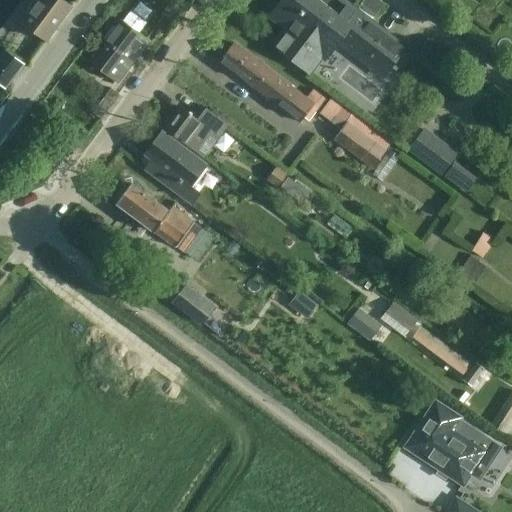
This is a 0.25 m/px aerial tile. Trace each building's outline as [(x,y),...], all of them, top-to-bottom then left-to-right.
[(45,40),(70,6),(61,0),(37,0),(21,22),(45,40)] [(172,22),(180,12),(187,2),(184,0),(172,0),(162,14),(172,22)] [(282,0),(269,17),(285,29),(273,45),(311,74),(322,60),(325,62),(338,45),(347,34),(391,68),(399,59),(407,47),(372,20),(358,10),(345,0),(282,0)] [(372,0),(364,0),(359,8),(374,20),(383,8),(372,0)] [(121,21),(105,42),(133,63),(149,42),(138,34),(146,23),(130,11),(129,13),(122,22),(121,21)] [(105,42),(90,62),(118,82),(133,63),(105,42)] [(266,96),(280,78),(234,43),(220,61),(266,96)] [(434,43),(419,63),(438,77),(453,57),(434,43)] [(0,85),(3,88),(23,64),(5,50),(0,56),(0,85)] [(280,78),(266,96),(300,123),(304,118),(309,122),(326,100),(313,90),(307,97),(280,78)] [(101,119),(120,95),(111,88),(92,112),(101,119)] [(326,105),(319,113),(331,122),(334,118),(336,115),(344,105),(332,96),(326,105)] [(181,107),(165,128),(186,144),(196,152),(209,136),(216,141),(220,137),(228,126),(200,105),(192,115),(181,107)] [(344,126),(334,139),(373,169),(392,143),(354,113),(346,123),(344,126)] [(441,175),(458,153),(423,128),(407,150),(441,175)] [(162,132),(146,154),(152,159),(162,166),(155,176),(171,188),(184,197),(193,204),(201,193),(192,186),(207,165),(162,132)] [(277,188),(287,174),(276,166),(266,180),(277,188)] [(280,188),(305,207),(314,196),(288,177),(280,188)] [(417,182),(412,189),(420,194),(424,187),(417,182)] [(117,202),(116,205),(125,211),(121,216),(139,229),(142,224),(154,232),(175,248),(184,255),(185,255),(186,254),(188,250),(203,230),(194,223),(173,207),(172,209),(168,213),(131,185),(129,187),(124,188),(117,197),(117,202)] [(315,197),(310,204),(326,216),(331,210),(315,197)] [(334,214),(326,224),(346,239),(354,229),(334,214)] [(471,250),(482,258),(494,240),(482,232),(471,250)] [(475,283),(486,266),(470,255),(458,273),(475,283)] [(202,324),(203,323),(214,309),(184,286),(172,301),(202,324)] [(298,291),(288,305),(307,319),(318,305),(298,291)] [(393,302),(385,312),(408,330),(409,331),(417,321),(393,302)] [(460,377),(469,364),(419,327),(410,339),(460,377)] [(471,386),(484,369),(476,362),(463,380),(471,386)] [(507,435),(511,426),(511,391),(491,425),(499,431),(500,430),(507,435)] [(462,484),(483,454),(450,432),(458,419),(436,405),(407,448),(462,484)] [(479,511),(455,495),(444,511),(479,511)]
